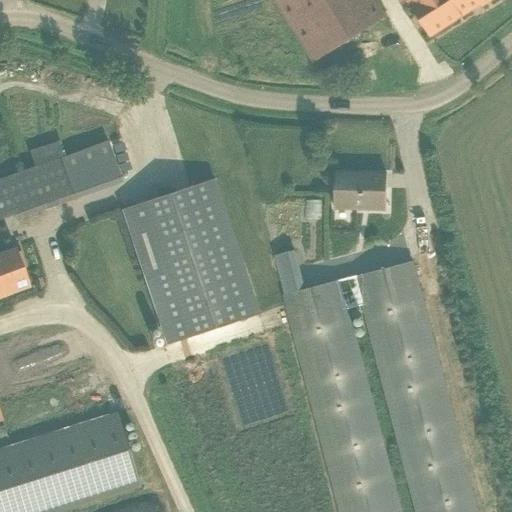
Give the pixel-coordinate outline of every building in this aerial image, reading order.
[(273,0),(313,63),(376,23),(386,17),(375,0),(273,0)] [(406,0),(430,37),(481,4),(482,6),(491,0),(406,0)] [(392,24),(386,17),(376,23),(380,31),(392,24)] [(0,83),(16,83),(15,62),(0,62),(0,83)] [(106,143),(0,179),(0,218),(11,215),(14,220),(118,183),(117,178),(118,177),(106,143)] [(388,174),(334,171),(332,209),(386,212),(388,174)] [(212,180),(120,209),(165,346),(257,314),(212,180)] [(0,251),(0,297),(28,288),(13,247),(0,251)] [(339,511),(401,511),(349,309),(363,306),(416,511),(479,511),(414,263),(305,289),(295,251),(275,256),(285,295),(283,296),(339,511)] [(0,511),(60,511),(138,487),(133,471),(138,469),(132,453),(127,454),(115,413),(0,448),(0,511)]
